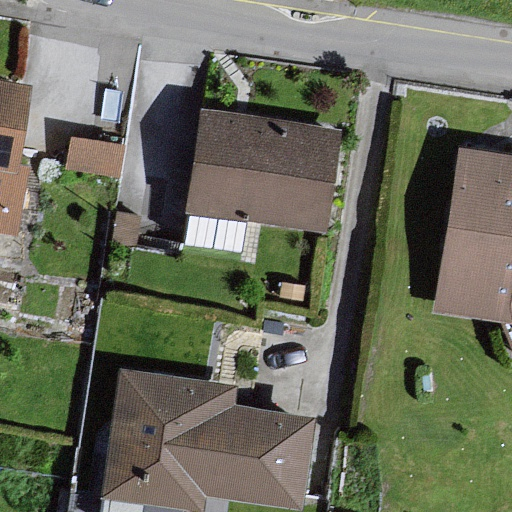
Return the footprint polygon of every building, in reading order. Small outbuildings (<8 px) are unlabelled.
[(31,96),(0,90),(0,190),(14,192),(31,96)] [(334,137),(199,119),(180,221),(321,239),(334,137)] [(69,121),(67,159),(122,163),(124,125),(69,121)] [(511,168),(454,158),(428,321),(511,332),(511,168)] [(238,392),(114,375),(95,510),(112,511),(205,511),(206,505),(258,511),(301,511),(314,426),(235,415),(238,392)]
